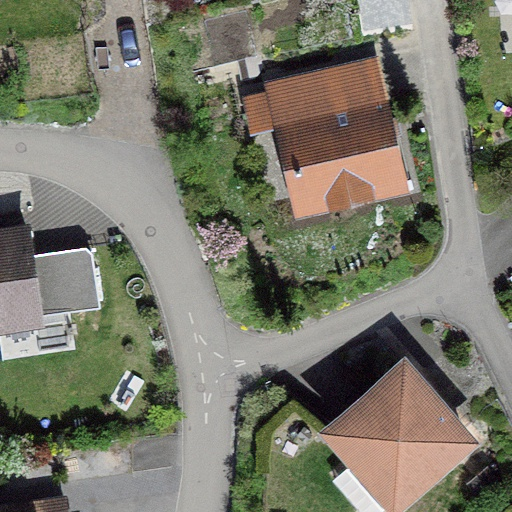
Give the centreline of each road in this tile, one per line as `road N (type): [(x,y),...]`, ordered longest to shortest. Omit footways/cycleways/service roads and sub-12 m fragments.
road 1 (residential): [(211,371),(146,201),(100,171),(0,151)]
road 2 (residential): [(425,0),(465,275)]
road 3 (residential): [(465,275),(285,352),(211,371)]
road 4 (residential): [(205,511),(211,371)]
